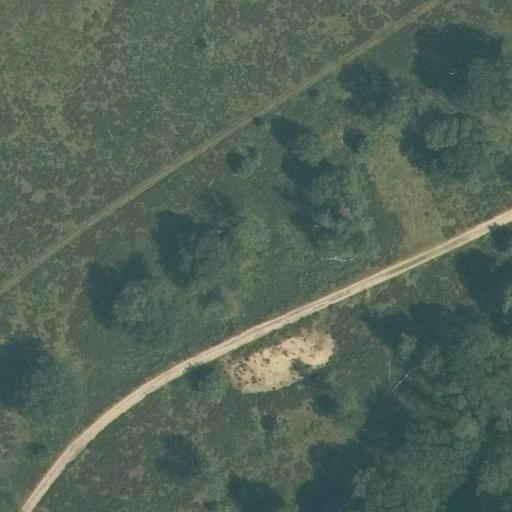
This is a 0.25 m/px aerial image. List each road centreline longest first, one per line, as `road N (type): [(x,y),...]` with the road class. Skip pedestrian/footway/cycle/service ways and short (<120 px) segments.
road 1 (track): [(23,511),(105,413),(153,381),(511,219)]
road 2 (track): [(440,0),(102,209),(0,286)]
